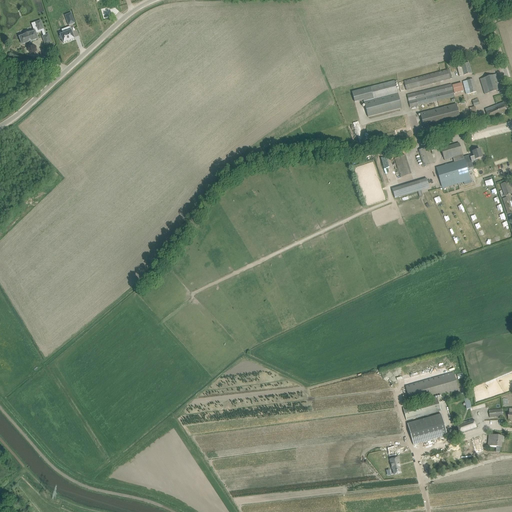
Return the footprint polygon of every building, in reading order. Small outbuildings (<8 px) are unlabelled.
[(41,21),(36,23),(38,30),(30,33),(29,33),(25,34),(25,35),(19,37),(22,45),(28,43),(28,42),(32,41),(38,39),(36,33),(42,31),(44,36),(42,37),(45,45),(51,43),(48,35),(45,36),(43,29),(41,21)] [(63,43),(75,39),(71,31),(70,27),(62,30),(63,34),(60,35),(60,36),(59,36),(61,40),(62,39),(63,43)] [(469,63),(464,64),(461,65),(457,66),(459,76),(464,75),(471,73),(469,63)] [(448,70),(404,81),(406,90),(450,79),(448,70)] [(480,79),(481,84),(485,94),(501,89),(497,74),(480,79)] [(473,79),(463,82),(466,95),(476,92),(473,79)] [(394,80),(370,87),(352,92),(355,102),(363,100),(364,102),(368,117),(402,108),(398,94),(397,93),(394,80)] [(415,93),(407,95),(410,108),(418,106),(437,101),(454,97),(453,92),(451,84),(415,93)] [(462,84),(453,86),(454,90),(454,93),(463,91),(463,90),(462,84)] [(456,103),(420,113),(424,129),(460,119),(456,103)] [(485,110),(487,115),(489,120),(501,115),(508,112),(504,103),(485,110)] [(459,143),(440,149),(444,160),(453,158),(454,163),(436,168),(441,184),(442,188),(470,180),(463,155),(459,143)] [(418,150),(420,155),(424,167),(434,164),(429,147),(418,150)] [(474,157),(470,158),(471,162),(476,161),(476,159),(482,157),(480,150),(472,152),(474,157)] [(400,178),(411,175),(405,156),(394,159),(400,178)] [(382,159),(386,178),(391,177),(387,158),(382,159)] [(427,178),(392,188),(394,197),(429,188),(427,178)] [(508,182),(501,184),(505,196),(511,193),(508,182)] [(502,199),(508,214),(510,213),(505,198),(502,199)] [(428,401),(403,408),(406,421),(441,411),(437,398),(435,399),(435,397),(458,390),(453,372),(405,386),(410,404),(428,399),(428,401)] [(467,383),(459,385),(461,394),(465,393),(466,395),(468,395),(468,393),(469,392),(467,383)] [(482,411),(482,413),(483,418),(503,416),(502,409),(482,411)] [(441,414),(407,424),(413,445),(447,436),(441,414)] [(474,419),(457,424),(460,434),(476,429),(474,419)] [(487,445),(487,446),(501,447),(502,436),(488,435),(488,442),(487,445)] [(400,464),(398,458),(390,460),(393,469),(394,469),(395,475),(402,473),(399,464),(400,464)] [(451,463),(444,464),(445,471),(452,470),(451,463)]
